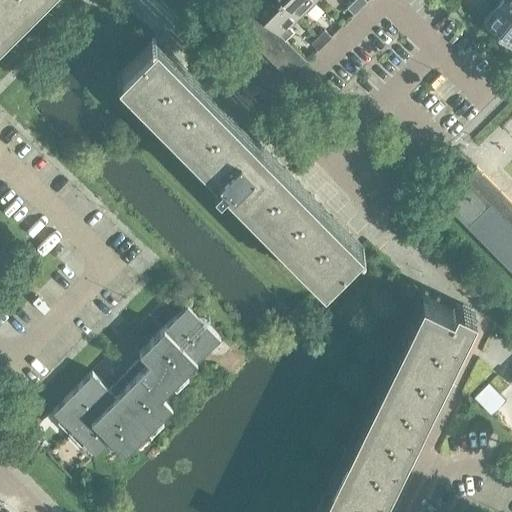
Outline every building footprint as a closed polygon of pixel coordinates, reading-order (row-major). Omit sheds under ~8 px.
[(0,0),(0,34),(34,0),(0,0)] [(273,26),(281,34),(285,38),(293,30),(288,26),(298,16),(282,0),(252,0),(250,2),(254,6),(254,7),(256,9),(264,17),(273,26)] [(282,0),(298,16),(314,0),(282,0)] [(361,7),(354,0),(353,0),(348,6),(354,13),(361,7)] [(511,0),(501,0),(501,1),(511,10),(511,0)] [(511,43),(511,10),(501,1),(484,21),(511,44),(511,43)] [(238,27),(246,35),(264,17),(256,9),(238,27)] [(246,35),(256,44),(273,26),(264,17),(246,35)] [(256,44),(264,52),(281,34),(273,26),(256,44)] [(325,29),(318,35),(325,42),(332,36),(325,29)] [(264,52),(272,61),(290,43),(285,38),(281,34),(264,52)] [(325,42),(318,35),(312,42),(319,49),(325,42)] [(362,244),(361,243),(156,36),(118,74),(323,282),(362,244)] [(272,61),(281,69),(298,52),(290,43),(272,61)] [(298,52),(281,69),(289,78),(307,60),(298,52)] [(511,202),(475,165),(441,198),(511,270),(511,377),(511,379),(511,202)] [(375,511),(470,317),(422,294),(314,511),(375,511)] [(53,408),(96,451),(110,437),(124,451),(172,403),(162,393),(220,335),(187,302),(139,350),(143,353),(109,387),(92,369),(53,408)] [(488,381),(474,396),(491,413),(506,399),(488,381)]
